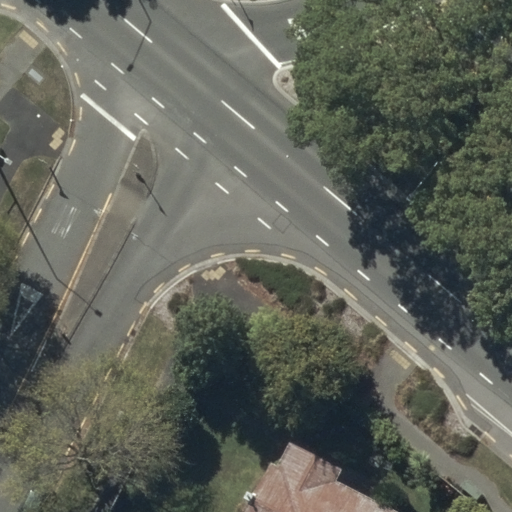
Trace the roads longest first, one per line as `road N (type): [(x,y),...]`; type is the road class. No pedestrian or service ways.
road 1 (secondary): [(511,374),(170,71)]
road 2 (residential): [(0,432),(170,71)]
road 3 (secondary): [(361,0),(285,32),(213,40),(164,30),(103,0)]
